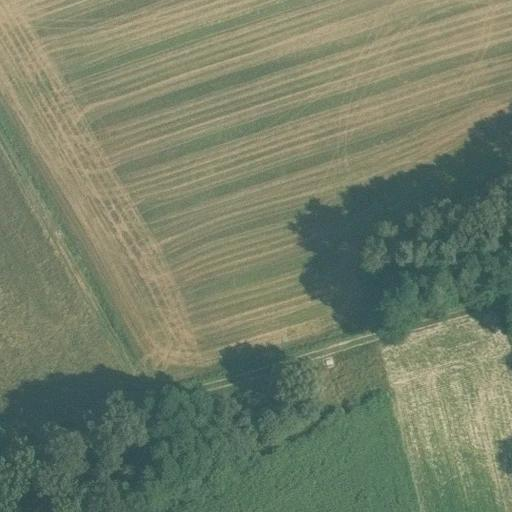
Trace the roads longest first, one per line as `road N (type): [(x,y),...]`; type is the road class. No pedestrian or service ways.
road 1 (track): [(0,479),(147,395),(208,394),(511,296)]
road 2 (track): [(0,134),(147,395)]
